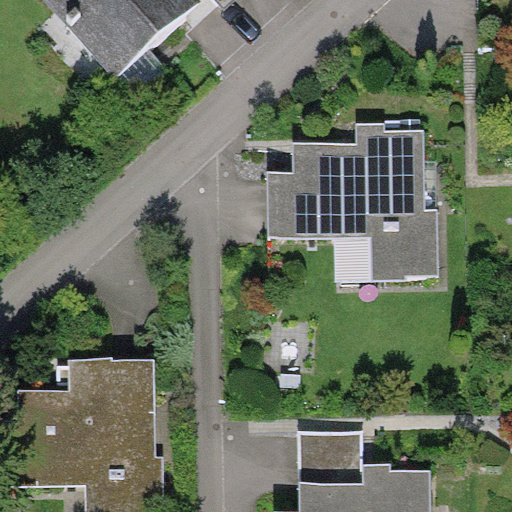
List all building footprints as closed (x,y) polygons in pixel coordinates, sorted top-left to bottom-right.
[(188,0),(37,0),(116,90),(202,16),(188,0)] [(212,0),(230,20),(252,0),(212,0)] [(276,184),(277,250),(372,249),(373,296),(440,295),(439,137),(366,138),(366,150),(302,151),(302,183),(276,184)] [(87,511),(160,511),(159,369),(75,370),(75,399),(4,400),(5,496),(88,496),(87,511)] [(433,511),(433,475),(371,475),(371,488),(307,489),(307,511),(433,511)]
